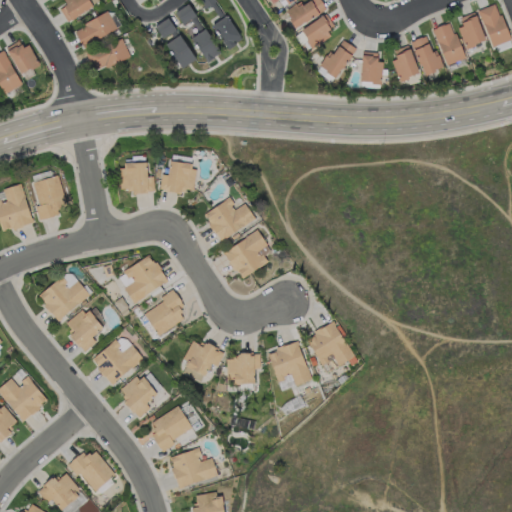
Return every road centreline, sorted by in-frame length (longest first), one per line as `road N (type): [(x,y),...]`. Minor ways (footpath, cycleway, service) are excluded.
road 1 (tertiary): [(511,97),(413,119),(112,116),(0,143)]
road 2 (residential): [(0,290),(18,323),(124,449),(152,511)]
road 3 (residential): [(19,0),(61,70),(100,239)]
road 4 (residential): [(100,239),(170,225),(216,299),(250,311),(283,302)]
